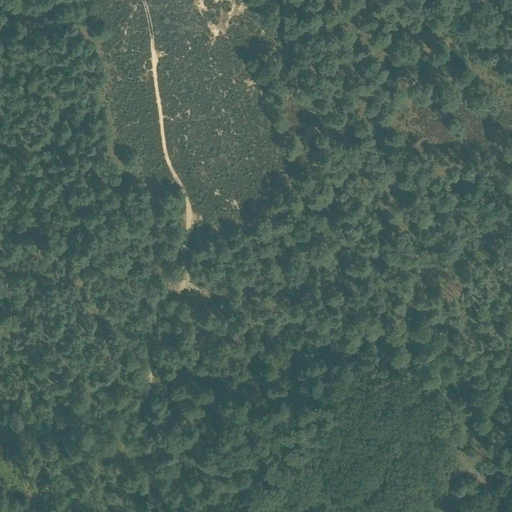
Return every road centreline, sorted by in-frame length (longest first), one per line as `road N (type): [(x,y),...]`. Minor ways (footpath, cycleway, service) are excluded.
road 1 (track): [(0,272),(61,276),(123,294),(246,299),(377,339),(511,345)]
road 2 (track): [(143,0),(160,133),(188,206),(181,295)]
